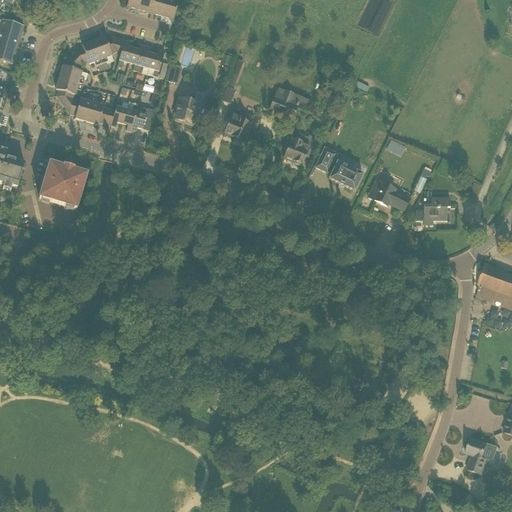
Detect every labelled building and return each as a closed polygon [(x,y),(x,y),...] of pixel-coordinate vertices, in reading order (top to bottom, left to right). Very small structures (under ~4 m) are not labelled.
[(128,0),(127,7),(138,10),(141,0),(128,0)] [(141,0),(138,10),(150,14),(154,0),(141,0)] [(154,0),(150,14),(162,17),(166,0),(154,0)] [(166,0),(162,17),(174,20),(179,2),(172,0),(166,0)] [(0,34),(20,40),(24,27),(1,20),(0,24),(0,34)] [(0,47),(16,53),(20,40),(0,34),(0,47)] [(105,38),(102,39),(109,58),(112,56),(111,55),(117,53),(120,42),(116,41),(113,42),(111,38),(106,40),(105,38)] [(105,59),(109,58),(102,39),(93,42),(102,65),(106,63),(105,59)] [(93,42),(85,45),(92,64),(96,62),(98,66),(102,65),(93,42)] [(124,42),(121,54),(117,67),(122,68),(124,63),(129,64),(133,50),(128,48),(129,43),(124,42)] [(78,55),(74,59),(82,66),(88,63),(89,65),(92,64),(85,45),(82,46),(83,49),(77,51),(78,55)] [(133,50),(129,64),(134,66),(132,72),(137,73),(144,47),(140,46),(138,51),(133,50)] [(0,62),(12,66),(16,53),(0,47),(0,62)] [(144,47),(137,73),(142,74),(147,75),(153,55),(148,54),(149,49),(144,47)] [(157,79),(164,53),(159,52),(158,57),(153,55),(147,75),(152,77),(157,79)] [(80,72),(82,66),(74,59),(70,63),(66,62),(65,68),(63,67),(62,70),(81,76),(82,73),(80,72)] [(171,66),(167,82),(176,84),(180,68),(171,66)] [(62,70),(59,79),(83,86),(87,87),(88,82),(84,81),(80,80),(81,76),(62,70)] [(83,86),(59,79),(57,88),(76,93),(78,89),(81,90),(83,86)] [(138,82),(136,89),(143,91),(145,84),(138,82)] [(230,105),(235,91),(227,87),(222,102),(230,105)] [(62,102),(65,106),(72,100),(73,96),(75,97),(76,93),(57,88),(56,91),(58,92),(56,97),(58,98),(61,102),(62,102)] [(293,119),(301,98),(302,98),(293,94),(278,89),(276,95),(275,94),(269,110),(293,119)] [(179,108),(176,119),(192,124),(195,113),(198,114),(203,95),(196,93),(193,104),(179,100),(177,107),(179,108)] [(87,123),(93,100),(94,96),(90,95),(88,102),(80,100),(80,102),(72,100),(65,106),(68,110),(67,111),(70,114),(70,116),(75,117),(75,120),(87,123)] [(115,112),(112,111),(104,108),(104,107),(97,105),(98,101),(93,100),(87,123),(99,126),(99,124),(116,129),(117,124),(122,125),(126,110),(121,109),(123,103),(118,102),(115,112)] [(126,132),(131,133),(138,108),(133,106),(132,112),(126,110),(122,125),(127,126),(126,132)] [(142,109),(138,108),(131,133),(135,134),(137,129),(149,133),(153,120),(155,112),(142,109)] [(240,141),(242,142),(245,133),(248,134),(254,117),(243,114),(244,113),(236,110),(234,117),(231,115),(228,123),(226,122),(224,129),(226,130),(224,134),(225,134),(231,136),(231,135),(233,136),(232,138),(234,139),(234,140),(240,143),(240,141)] [(287,146),(285,151),(287,151),(284,157),(285,158),(285,157),(294,161),(293,162),(295,163),(294,164),(300,167),(301,165),(302,165),(306,157),(308,158),(315,138),(308,136),(307,138),(296,134),(294,140),(292,139),(289,146),(287,146)] [(324,148),(315,168),(328,174),(329,172),(332,173),(329,179),(354,192),(362,175),(339,163),(341,160),(336,157),(337,155),(324,148)] [(0,184),(17,189),(24,165),(4,159),(6,152),(0,150),(0,184)] [(87,176),(76,173),(73,172),(73,171),(74,171),(74,170),(73,170),(73,167),(71,164),(68,163),(65,165),(63,167),(63,168),(64,168),(63,169),(49,165),(39,200),(76,211),(87,176)] [(426,180),(420,177),(414,191),(420,194),(426,180)] [(382,186),(376,183),(372,191),(378,194),(374,202),(387,208),(388,205),(403,212),(409,200),(394,192),(395,191),(382,185),(382,186)] [(431,206),(424,206),(424,212),(416,212),(416,222),(423,222),(423,226),(433,226),(433,222),(446,222),(446,223),(447,223),(447,213),(446,213),(446,209),(450,209),(450,199),(431,199),(431,206)] [(511,275),(485,266),(478,286),(479,287),(476,297),(488,302),(493,304),(494,301),(502,304),(501,306),(507,308),(511,310),(511,275)] [(511,410),(503,434),(511,437),(511,410)] [(472,457),(467,471),(477,475),(482,476),(487,462),(483,460),(487,447),(471,441),(466,455),(472,457)]
